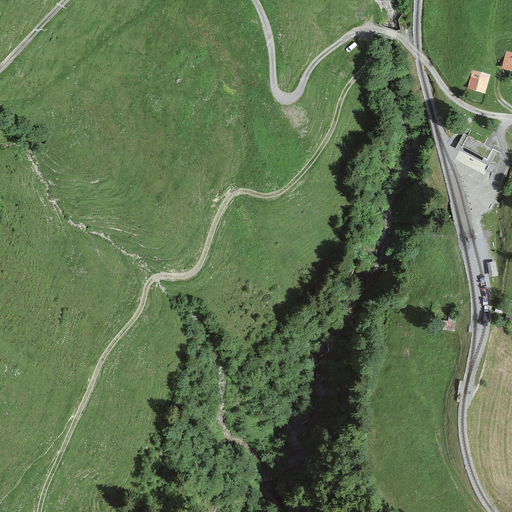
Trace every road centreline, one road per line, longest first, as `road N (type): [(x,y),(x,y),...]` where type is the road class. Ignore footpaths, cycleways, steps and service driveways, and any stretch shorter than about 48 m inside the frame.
road 1 (track): [(83,404),(147,285),(155,276),(195,270),(230,195),(276,193),(312,160),(345,88),(371,62),(370,29)]
road 2 (track): [(254,0),(274,87),(285,99),(329,49),(375,29),(403,39),(461,104),(511,117)]
road 3 (track): [(486,265),(479,204),(499,174),(502,127),(511,118)]
